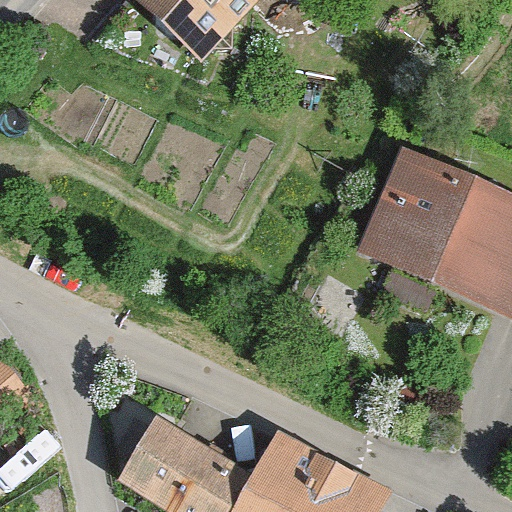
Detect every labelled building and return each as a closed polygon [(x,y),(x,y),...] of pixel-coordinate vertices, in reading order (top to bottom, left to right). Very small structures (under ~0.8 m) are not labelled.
[(258,2),(255,0),(126,0),(199,69),(258,2)] [(511,199),(397,149),(351,254),(511,324),(511,199)] [(0,400),(17,385),(0,366),(0,400)] [(230,511),(247,479),(147,423),(111,487),(156,511),(230,511)] [(273,432),(247,479),(230,511),(377,511),(387,497),(273,432)]
